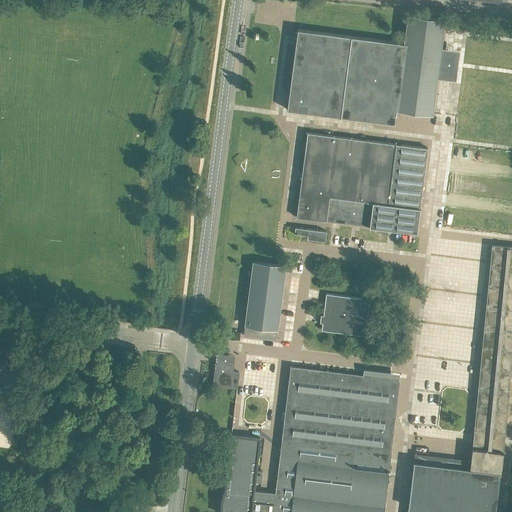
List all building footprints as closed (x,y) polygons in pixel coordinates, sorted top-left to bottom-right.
[(292,77),(287,111),(368,121),(395,124),(396,110),(404,111),(405,111),(423,113),(423,114),(424,114),(424,113),(431,114),(431,115),(432,115),(433,105),(434,105),(433,105),(438,67),(439,67),(439,66),(438,66),(439,59),(440,59),(440,58),(443,30),(444,30),(444,29),(443,29),(444,20),(408,16),(407,24),(406,24),(406,25),(404,43),(298,30),(292,77)] [(308,133),(297,218),(418,233),(428,148),(308,133)] [(296,228),(295,235),(309,236),(308,240),(326,242),(327,232),(296,228)] [(494,511),(501,455),(506,412),(511,353),(511,247),(493,246),(483,347),(472,451),(471,462),(415,455),(416,455),(414,455),(407,511),(383,511),(391,452),(390,452),(399,380),(291,367),(276,494),(254,491),(260,438),(231,435),(225,492),(224,492),(223,497),(223,498),(222,500),(222,501),(222,503),(222,505),(222,506),(222,511),(494,511)] [(245,326),(277,330),(278,330),(286,267),(253,263),(245,326)] [(370,300),(368,300),(326,294),(322,331),(365,336),(370,300)] [(277,330),(245,326),(244,336),(276,340),(277,330)] [(218,354),(217,363),(214,386),(237,388),(239,373),(232,372),(233,365),(234,356),(218,354)]
